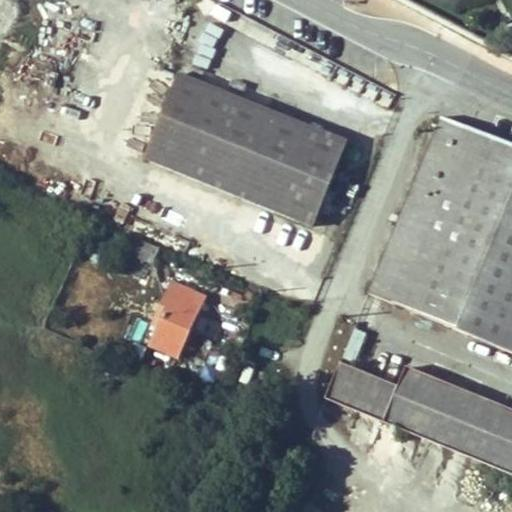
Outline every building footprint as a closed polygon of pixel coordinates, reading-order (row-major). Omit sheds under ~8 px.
[(347,144),(179,76),(146,158),(313,227),(347,144)] [(511,355),(511,148),(441,119),(369,297),(511,355)] [(124,254),(153,267),(161,249),(132,236),(124,254)] [(206,299),(172,284),(158,316),(163,319),(159,327),(150,346),(179,358),(206,299)] [(352,329),(345,359),(357,363),(365,332),(352,329)] [(511,412),(407,368),(398,391),(341,365),(327,398),(511,474),(511,412)]
